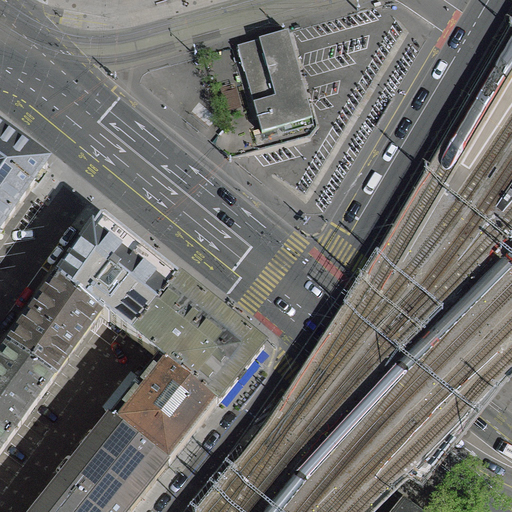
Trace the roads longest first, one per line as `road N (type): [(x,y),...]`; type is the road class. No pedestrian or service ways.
road 1 (tertiary): [(498,0),(316,306)]
road 2 (secondary): [(112,143),(316,306)]
road 3 (residential): [(316,306),(287,369),(175,511)]
road 4 (secondary): [(316,306),(479,446)]
road 5 (residential): [(112,143),(0,304)]
road 6 (secondary): [(18,54),(112,143)]
